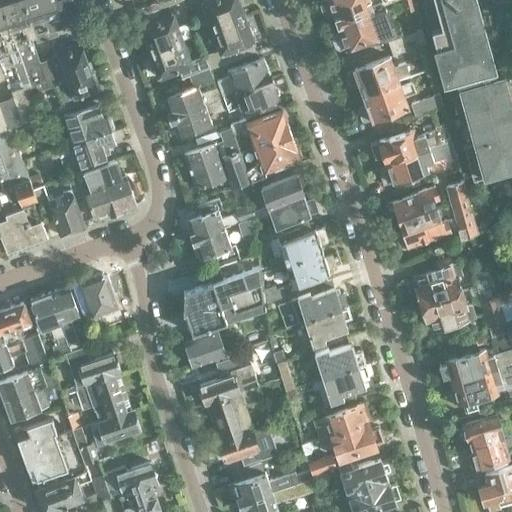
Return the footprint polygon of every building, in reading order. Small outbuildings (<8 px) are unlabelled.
[(23,86),(11,90),(13,96),(14,95),(33,89),(18,46),(1,0),(0,0),(0,57),(3,67),(6,77),(9,86),(21,82),(23,86)] [(34,92),(48,87),(40,61),(31,34),(35,33),(23,0),(1,0),(18,46),(33,89),(34,92)] [(55,26),(46,0),(23,0),(35,33),(55,26)] [(46,0),(55,26),(77,18),(70,0),(46,0)] [(132,0),(136,8),(147,4),(145,0),(132,0)] [(137,13),(150,9),(173,0),(155,0),(156,1),(147,4),(136,8),(137,13)] [(213,26),(244,15),(238,0),(205,0),(203,1),(213,26)] [(396,0),(321,0),(320,4),(323,12),(327,14),(333,12),(337,23),(373,9),(371,5),(382,1),(383,5),(396,0)] [(414,0),(400,0),(404,11),(416,8),(414,0)] [(424,0),(446,80),(458,77),(475,142),(464,145),(473,178),(511,167),(511,104),(503,73),(494,75),(473,0),(424,0)] [(374,13),(373,9),(337,23),(340,33),(333,36),(338,50),(381,34),(384,43),(388,41),(399,36),(389,8),(374,13)] [(154,19),(150,9),(137,13),(151,49),(181,38),(191,35),(187,23),(177,26),(172,12),(154,19)] [(204,54),(209,68),(239,57),(256,50),(253,41),(244,15),(213,26),(221,48),(204,54)] [(399,36),(388,41),(393,54),(426,43),(422,28),(399,36)] [(189,75),(209,68),(204,54),(189,59),(181,38),(151,49),(160,75),(180,68),(183,77),(189,75)] [(52,56),(52,57),(61,82),(66,98),(95,89),(81,44),(54,53),(52,56)] [(223,95),(270,78),(263,57),(259,59),(256,50),(239,57),(242,65),(227,70),(229,76),(217,80),(223,95)] [(363,94),(399,81),(397,76),(408,72),(405,62),(394,66),(390,56),(345,72),(351,87),(359,84),(363,94)] [(40,61),(48,87),(61,82),(52,57),(40,61)] [(202,93),(199,86),(214,80),(209,68),(189,75),(193,87),(164,97),(168,110),(166,110),(168,116),(221,97),(217,87),(202,93)] [(239,105),(244,118),(258,113),(259,116),(276,110),(272,100),(278,98),(270,78),(223,95),(228,110),(239,105)] [(399,81),(363,94),(366,105),(358,108),(364,122),(408,106),(404,95),(415,91),(412,81),(401,86),(399,81)] [(14,95),(24,123),(42,117),(39,108),(34,92),(33,89),(14,95)] [(443,104),(439,92),(411,103),(415,115),(443,104)] [(0,99),(0,102),(9,128),(11,128),(24,123),(14,95),(13,96),(0,99)] [(225,108),(221,97),(168,116),(170,122),(166,123),(170,134),(176,132),(177,135),(212,122),(209,114),(225,108)] [(39,108),(42,117),(62,110),(59,100),(39,108)] [(0,131),(9,128),(0,102),(0,131)] [(64,117),(73,142),(110,128),(104,113),(101,114),(98,105),(64,117)] [(291,133),(282,110),(246,123),(244,118),(238,120),(230,123),(231,126),(233,133),(241,130),(243,137),(250,134),(255,147),(291,133)] [(452,138),(449,127),(448,122),(436,125),(437,129),(417,136),(415,129),(372,144),(377,158),(384,156),(386,160),(450,139),(452,138)] [(246,169),(233,133),(231,126),(195,139),(199,148),(184,153),(191,173),(183,176),(188,187),(195,185),(196,187),(227,176),(231,187),(250,180),(246,169)] [(11,128),(9,128),(0,131),(0,143),(14,138),(15,138),(11,128)] [(116,144),(110,128),(73,142),(82,166),(97,161),(107,157),(106,154),(110,152),(108,147),(116,144)] [(260,159),(246,169),(250,180),(260,177),(265,175),(264,171),(300,158),(291,133),(255,147),(260,159)] [(0,188),(29,177),(14,138),(0,143),(0,151),(3,160),(7,171),(0,173),(0,188)] [(450,139),(386,160),(388,166),(380,169),(385,184),(393,182),(396,191),(420,182),(417,174),(429,170),(426,162),(445,155),(446,159),(456,155),(450,139)] [(99,165),(100,170),(116,211),(136,204),(125,173),(121,174),(115,159),(99,165)] [(116,211),(100,170),(99,165),(97,161),(82,166),(83,171),(67,176),(72,188),(81,184),(82,187),(83,187),(84,188),(85,188),(95,218),(116,211)] [(301,186),(296,172),(295,173),(292,164),(265,175),(260,177),(263,184),(260,185),(267,206),(303,193),(301,186)] [(29,177),(13,183),(21,205),(37,199),(29,177)] [(449,193),(466,188),(464,179),(447,184),(449,193)] [(13,183),(0,188),(0,218),(6,216),(5,212),(22,206),(21,205),(13,183)] [(402,223),(437,210),(434,199),(438,198),(434,186),(392,201),(387,204),(386,207),(388,213),(392,215),(398,213),(402,223)] [(63,195),(49,200),(48,200),(59,233),(83,224),(71,188),(62,191),(63,195)] [(466,188),(449,193),(457,223),(452,224),(455,237),(461,236),(461,237),(478,231),(466,188)] [(306,201),(303,193),(267,206),(268,206),(254,211),(253,211),(254,216),(254,220),(270,214),(277,235),(309,223),(306,215),(318,211),(313,198),(306,201)] [(220,217),(217,207),(221,206),(217,196),(198,203),(201,213),(197,214),(195,210),(192,209),(186,211),(185,215),(192,237),(223,226),(238,221),(235,212),(220,217)] [(6,216),(0,218),(0,231),(8,253),(48,237),(39,214),(34,202),(23,206),(23,205),(22,206),(5,212),(6,216)] [(238,221),(254,216),(253,211),(254,211),(253,202),(234,208),(235,212),(238,221)] [(437,210),(402,223),(405,232),(400,234),(397,238),(399,243),(406,245),(450,229),(445,217),(441,219),(437,210)] [(254,216),(238,221),(243,239),(256,235),(254,220),(254,216)] [(272,268),(286,263),(323,250),(320,243),(328,240),(323,226),(311,230),(309,223),(277,235),(284,254),(269,259),(272,268)] [(230,246),(225,232),(223,226),(192,237),(199,257),(213,252),(216,260),(236,253),(233,245),(230,246)] [(460,244),(458,238),(434,248),(436,252),(460,244)] [(325,257),(323,250),(286,263),(292,283),(283,286),(277,288),(275,283),(263,288),(264,303),(278,298),(286,295),(296,291),(328,280),(325,272),(336,268),(332,255),(325,257)] [(473,272),(475,277),(490,272),(492,277),(505,273),(507,272),(501,251),(491,254),(493,261),(489,268),(473,272)] [(261,272),(260,267),(260,265),(258,253),(234,261),(208,270),(212,281),(185,290),(183,290),(183,312),(185,312),(193,332),(227,321),(227,322),(265,310),(264,303),(263,288),(261,272)] [(425,302),(459,291),(455,278),(464,276),(459,261),(417,275),(425,302)] [(504,319),(495,288),(492,277),(490,272),(475,277),(492,335),(507,330),(504,319)] [(104,273),(72,284),(84,319),(119,306),(108,275),(104,273)] [(505,273),(492,277),(495,288),(509,284),(505,273)] [(328,280),(296,291),(297,296),(304,320),(348,305),(344,292),(337,295),(334,286),(330,287),(328,280)] [(69,285),(50,292),(70,350),(80,346),(75,331),(74,331),(70,320),(80,317),(69,285)] [(459,291),(425,302),(434,329),(468,319),(476,317),(472,302),(463,305),(459,291)] [(55,355),(66,351),(70,350),(50,292),(31,299),(42,330),(50,327),(54,338),(56,338),(58,343),(52,345),(55,355)] [(288,301),(286,295),(278,298),(279,299),(280,303),(288,301)] [(287,326),(280,303),(279,299),(266,304),(269,332),(287,326)] [(22,339),(19,330),(32,325),(25,308),(23,301),(0,308),(0,331),(3,331),(8,344),(22,339)] [(348,305),(304,320),(312,346),(326,341),(324,336),(347,328),(344,320),(352,318),(348,305)] [(227,354),(224,348),(217,329),(185,341),(194,366),(214,358),(227,354)] [(511,362),(511,347),(507,330),(492,335),(489,335),(492,346),(439,362),(444,377),(452,374),(454,380),(511,362)] [(47,358),(40,337),(24,343),(22,339),(8,344),(3,331),(0,331),(0,366),(14,362),(11,354),(24,349),(29,364),(47,358)] [(322,377),(366,362),(362,348),(354,351),(352,344),(329,352),(328,348),(314,353),(322,377)] [(115,372),(120,371),(114,351),(91,359),(86,345),(80,346),(70,350),(66,351),(78,385),(115,372)] [(214,358),(215,360),(219,372),(221,377),(200,384),(207,403),(256,386),(259,385),(251,362),(246,347),(227,354),(214,358)] [(276,363),(286,359),(285,358),(282,348),(272,352),(275,361),(276,363)] [(48,359),(39,363),(39,365),(0,379),(0,389),(4,399),(56,381),(53,372),(48,359)] [(286,359),(276,363),(284,390),(294,387),(286,359)] [(366,362),(322,377),(330,403),(344,398),(342,394),(365,386),(363,378),(370,375),(366,362)] [(463,410),(478,405),(475,397),(504,388),(511,386),(511,362),(454,380),(463,410)] [(127,410),(115,373),(115,372),(78,385),(86,409),(95,406),(96,409),(100,419),(110,416),(127,410)] [(10,418),(48,404),(43,392),(58,386),(56,381),(4,399),(10,418)] [(70,385),(59,389),(61,396),(72,392),(70,385)] [(219,441),(254,429),(245,402),(259,397),(256,386),(207,403),(219,441)] [(295,417),(304,414),(298,397),(289,400),(295,417)] [(321,436),(367,420),(361,403),(313,420),(319,437),(321,436)] [(318,414),(328,410),(326,405),(316,408),(318,414)] [(127,410),(110,416),(100,419),(102,426),(93,429),(98,445),(112,440),(110,436),(139,427),(133,408),(127,410)] [(471,444),(511,432),(511,431),(511,432),(506,413),(497,415),(497,413),(460,424),(464,437),(469,436),(471,444)] [(83,426),(78,414),(69,417),(72,424),(74,430),(81,427),(83,426)] [(37,488),(88,469),(86,463),(79,446),(74,430),(72,424),(56,430),(52,417),(16,430),(34,480),(47,475),(49,481),(36,486),(37,488)] [(367,420),(321,436),(324,446),(333,443),(338,457),(383,441),(378,426),(370,428),(367,420)] [(254,429),(219,441),(225,460),(254,450),(257,460),(273,455),(263,426),(254,429)] [(74,430),(79,446),(87,443),(81,427),(74,430)] [(511,432),(471,444),(474,453),(469,454),(473,467),(509,456),(506,446),(511,444),(511,432)] [(79,446),(86,463),(99,458),(93,441),(87,443),(79,446)] [(310,468),(312,474),(336,465),(332,453),(308,461),(310,468)] [(348,494),(387,480),(385,474),(393,472),(389,459),(381,462),(380,459),(353,469),(350,460),(338,464),(348,494)] [(133,488),(150,482),(156,480),(150,462),(121,471),(120,468),(107,472),(112,488),(121,485),(123,490),(123,491),(133,488)] [(268,481),(262,462),(232,471),(236,482),(234,483),(228,485),(232,497),(238,495),(240,503),(314,478),(312,474),(310,468),(296,473),(295,472),(268,481)] [(488,486),(481,489),(484,502),(487,501),(490,511),(501,507),(498,498),(511,493),(511,465),(484,474),(488,486)] [(96,493),(91,477),(88,469),(37,488),(45,511),(75,500),(96,493)] [(111,496),(103,473),(91,477),(99,500),(108,497),(111,496)] [(314,478),(240,503),(242,508),(236,510),(236,511),(273,511),(278,511),(275,503),(317,489),(314,478)] [(387,480),(348,494),(354,511),(366,511),(395,502),(394,500),(402,497),(398,484),(390,487),(387,480)] [(160,511),(150,482),(133,488),(123,491),(123,490),(118,492),(124,511),(160,511)] [(102,511),(98,500),(98,499),(96,493),(75,500),(77,508),(76,508),(76,509),(68,511),(102,511)] [(108,497),(99,500),(98,500),(102,511),(104,511),(112,509),(108,497)] [(323,511),(320,500),(310,504),(313,511),(323,511)] [(348,511),(346,511),(329,511),(325,500),(322,502),(321,500),(320,500),(323,511),(348,511)]
